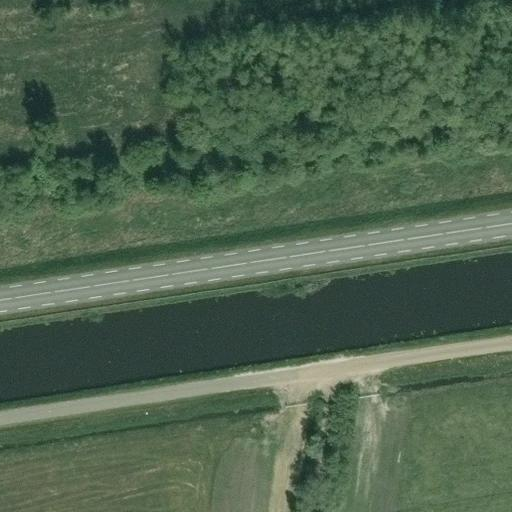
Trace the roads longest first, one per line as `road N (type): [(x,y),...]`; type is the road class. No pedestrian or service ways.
road 1 (primary): [(511,223),(0,299)]
road 2 (unclassified): [(0,419),(511,343)]
road 3 (track): [(0,45),(308,0)]
road 4 (track): [(324,371),(329,405),(318,511)]
